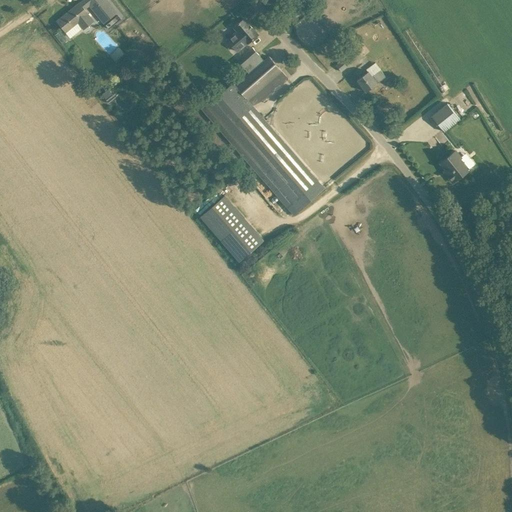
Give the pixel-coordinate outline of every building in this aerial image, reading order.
[(90,5),(104,22),(117,12),(107,0),(83,0),(80,3),(58,21),(66,31),(82,18),(86,23),(92,18),(85,9),(90,5)] [(245,39),(248,43),(258,34),(244,18),(235,26),(239,32),(231,39),(237,46),(245,39)] [(339,55),(343,59),(353,50),(349,46),(339,55)] [(253,47),(238,60),(244,67),(259,54),(253,47)] [(342,71),(349,65),(362,54),(356,47),(353,50),(343,59),(336,65),(342,71)] [(202,109),(294,214),(324,188),(252,105),(265,99),(289,78),(282,70),(270,56),(264,60),(259,54),(244,67),(249,73),(236,85),(233,82),(202,109)] [(367,69),(368,71),(357,79),(366,91),(386,77),(381,70),(375,62),(367,69)] [(179,78),(172,83),(180,92),(186,87),(179,78)] [(444,131),(460,119),(448,103),(432,116),(444,131)] [(470,168),(456,150),(441,162),(446,169),(443,171),(453,182),(470,168)] [(226,194),(201,215),(239,261),(265,240),(226,194)]
